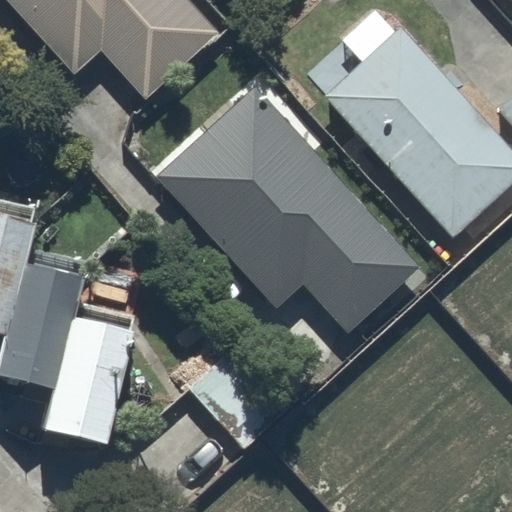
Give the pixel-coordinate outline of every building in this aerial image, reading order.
[(0,0),(0,2),(72,83),(99,60),(141,108),(220,38),(185,0),(0,0)] [(227,0),(235,8),(244,0),(227,0)] [(511,0),(500,0),(511,13),(511,0)] [(358,69),(319,104),(451,250),(511,194),(511,157),(400,33),(397,35),(377,13),(339,47),(358,69)] [(252,94),(153,187),(276,318),(300,295),(344,342),(419,272),(252,94)] [(511,96),(494,114),(511,133),(511,96)] [(0,393),(47,405),(36,447),(105,464),(138,329),(75,314),(83,281),(24,266),(35,220),(0,211),(0,393)] [(240,329),(182,384),(243,448),(301,393),(240,329)]
